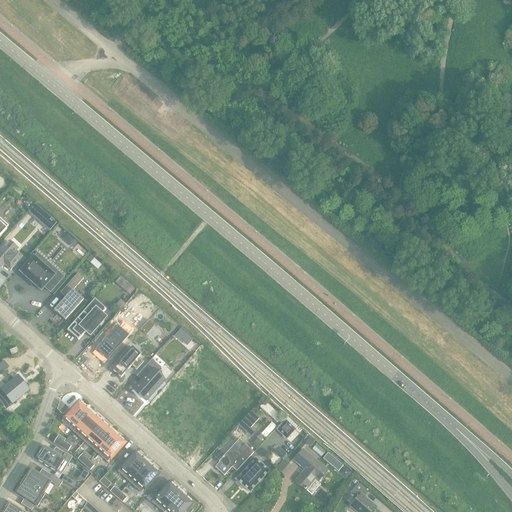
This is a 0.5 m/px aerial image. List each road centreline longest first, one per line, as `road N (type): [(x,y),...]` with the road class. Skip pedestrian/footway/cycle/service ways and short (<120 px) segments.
road 1 (primary): [(0,40),(468,442)]
road 2 (residential): [(219,511),(63,368)]
road 3 (unclassified): [(0,494),(63,368)]
